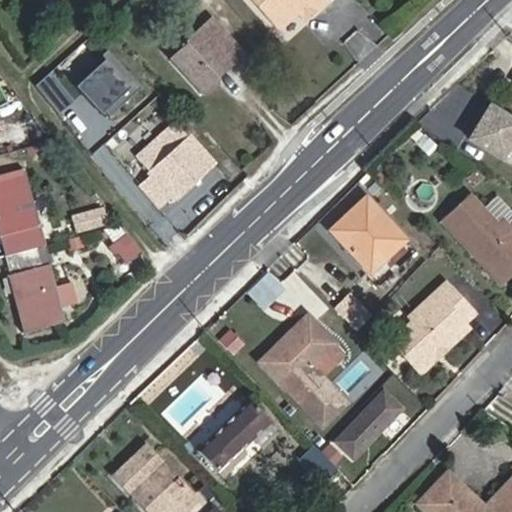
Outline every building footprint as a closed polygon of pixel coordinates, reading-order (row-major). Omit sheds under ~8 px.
[(250,0),(279,31),(298,14),(304,20),(326,0),(250,0)] [(247,52),(212,17),(184,43),(187,45),(171,59),(202,94),(218,80),(216,78),(247,52)] [(55,68),(36,84),(64,117),(82,101),(55,68)] [(511,115),(492,102),(470,137),(501,157),(507,149),(511,152),(511,115)] [(148,171),(189,134),(176,119),(135,155),(148,171)] [(170,199),(172,202),(216,164),(189,134),(148,171),(146,173),(149,176),(138,185),(159,209),(170,199)] [(0,174),(0,234),(5,255),(45,244),(26,168),(0,174)] [(511,261),(511,224),(510,227),(501,218),(496,223),(470,194),(441,220),(469,250),(475,245),(501,272),(511,261)] [(378,252),(386,260),(405,241),(366,201),(332,233),(362,267),(378,252)] [(73,217),(78,233),(108,225),(104,208),(73,217)] [(121,263),(143,255),(135,234),(113,243),(121,263)] [(66,321),(45,244),(5,255),(26,332),(66,321)] [(499,283),(511,270),(511,261),(501,272),(475,245),(469,250),(499,283)] [(370,275),(386,260),(378,252),(362,267),(370,275)] [(410,316),(390,337),(421,366),(433,353),(433,347),(440,339),(446,339),(464,320),(459,315),(469,304),(440,277),(407,313),(410,316)] [(350,293),(337,305),(357,325),(369,313),(350,293)] [(306,314),(259,360),(284,386),(294,397),(309,383),(318,374),(320,372),(310,362),(332,341),(306,314)] [(309,383),(294,397),(318,422),(343,399),(318,374),(309,383)] [(350,454),(399,407),(383,390),(334,437),(350,454)] [(221,471),(245,449),(243,446),(271,418),(250,397),(198,449),(221,471)] [(320,482),(335,466),(313,444),(297,460),(320,482)] [(183,511),(197,499),(144,446),(114,476),(151,511),(183,511)] [(249,453),(245,449),(221,471),(226,476),(249,453)] [(473,511),(471,509),(476,504),(444,475),(417,503),(426,511),(511,511),(511,480),(483,511),(482,511),(473,511)]
